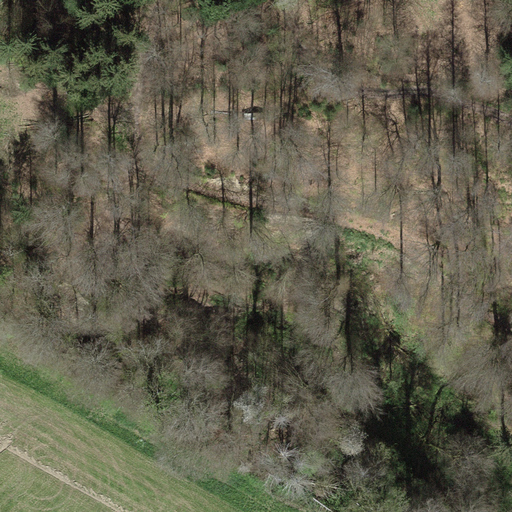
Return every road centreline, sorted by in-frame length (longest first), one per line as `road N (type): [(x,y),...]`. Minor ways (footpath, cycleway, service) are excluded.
road 1 (track): [(164,0),(128,136),(145,163),(192,189),(353,222),(406,242),(511,328)]
road 2 (track): [(511,121),(378,71),(306,14),(300,0)]
